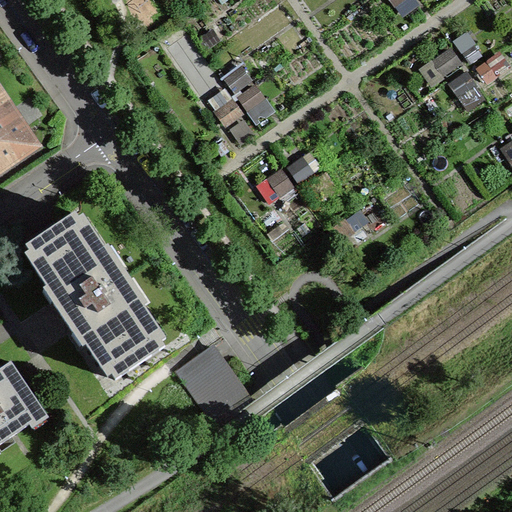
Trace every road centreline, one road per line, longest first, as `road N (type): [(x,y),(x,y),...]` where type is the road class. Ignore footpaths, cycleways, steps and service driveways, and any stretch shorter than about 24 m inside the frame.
road 1 (tertiary): [(378,511),(105,137)]
road 2 (tertiary): [(105,137),(7,0)]
road 3 (residential): [(105,137),(0,205)]
